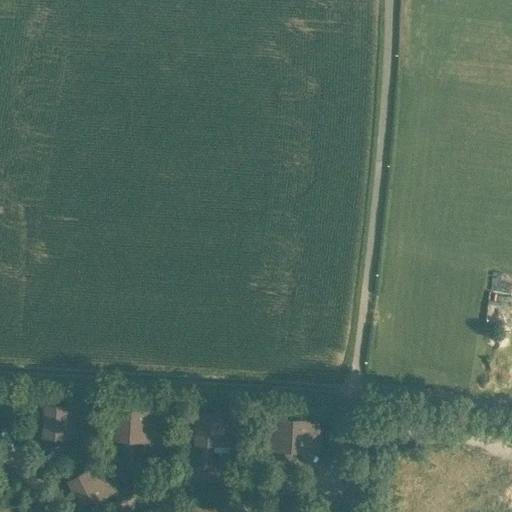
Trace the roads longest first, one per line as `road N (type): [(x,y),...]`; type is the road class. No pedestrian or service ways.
road 1 (track): [(353,388),(395,0)]
road 2 (track): [(353,388),(0,367)]
road 3 (track): [(511,403),(353,388)]
